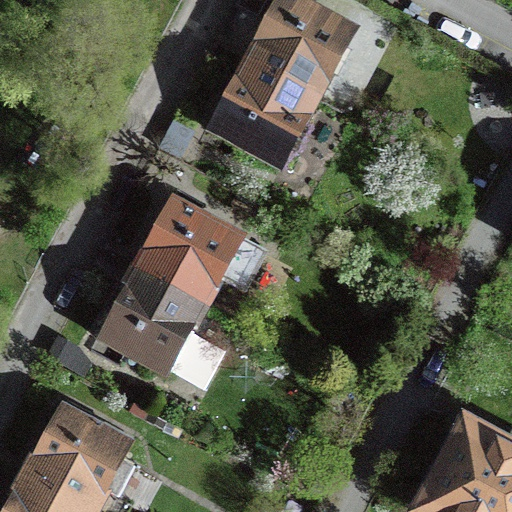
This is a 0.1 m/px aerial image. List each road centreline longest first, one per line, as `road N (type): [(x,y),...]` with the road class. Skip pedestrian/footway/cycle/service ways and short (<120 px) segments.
road 1 (residential): [(0,380),(209,0)]
road 2 (residential): [(341,511),(511,196)]
